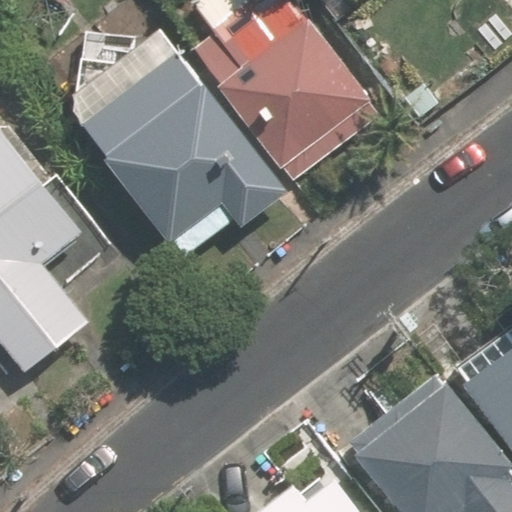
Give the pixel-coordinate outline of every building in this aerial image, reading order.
[(280,0),(182,0),(160,18),(289,183),(373,117),(280,0)] [(279,194),(147,32),(78,33),(79,83),(46,110),(172,265),(220,226),(228,235),(279,194)] [(0,356),(14,373),(80,316),(42,272),(81,238),(0,144),(0,356)] [(511,336),(450,386),(511,461),(511,336)] [(511,511),(511,485),(421,383),(340,455),(390,511),(511,511)] [(279,486),(249,511),(349,511),(327,486),(300,510),(279,486)]
